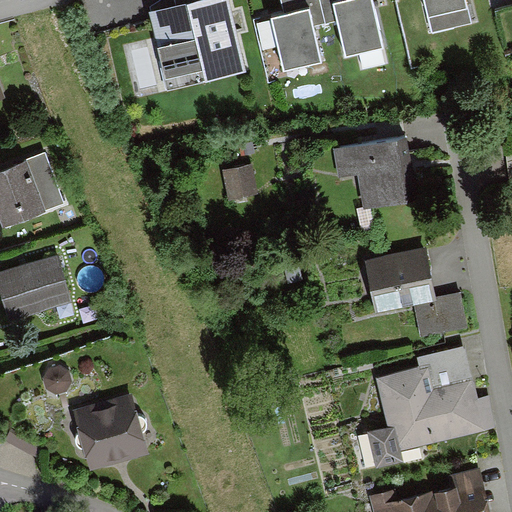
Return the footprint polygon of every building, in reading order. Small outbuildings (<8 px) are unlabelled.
[(169,0),(149,5),(167,85),(247,67),(231,0),(169,0)] [(326,20),(321,0),(282,0),(284,8),(272,11),(273,16),(257,19),(264,48),(278,44),(283,68),(324,58),(315,23),(326,20)] [(381,43),(384,42),(374,0),(321,0),(326,20),(338,17),(346,51),(358,48),(362,66),(385,61),(381,43)] [(424,0),(432,31),(474,21),(468,0),(424,0)] [(418,195),(407,132),(333,145),(338,175),(358,171),(364,205),(418,195)] [(65,200),(46,149),(0,165),(0,215),(3,223),(65,200)] [(259,191),(253,161),(223,167),(229,197),(259,191)] [(438,294),(428,242),(365,255),(376,309),(414,301),(421,334),(468,325),(461,289),(438,294)] [(0,283),(9,316),(73,299),(59,251),(0,266),(0,283)] [(299,260),(284,265),(288,281),(303,276),(299,260)] [(417,353),(419,364),(429,362),(435,386),(474,377),(466,342),(417,353)] [(402,448),(498,427),(490,393),(478,396),(474,377),(435,386),(429,362),(419,364),(378,373),(389,424),(368,429),(376,465),(404,459),(402,448)] [(68,389),(73,378),(69,368),(60,363),(49,366),(43,376),(46,386),(57,392),(68,389)] [(132,390),(72,408),(79,429),(75,434),(76,439),(79,445),(84,446),(90,468),(150,451),(144,429),(147,425),(148,419),(145,414),(139,412),(132,390)] [(395,489),(373,494),(376,511),(490,511),(480,467),(456,473),(458,482),(397,497),(395,489)]
